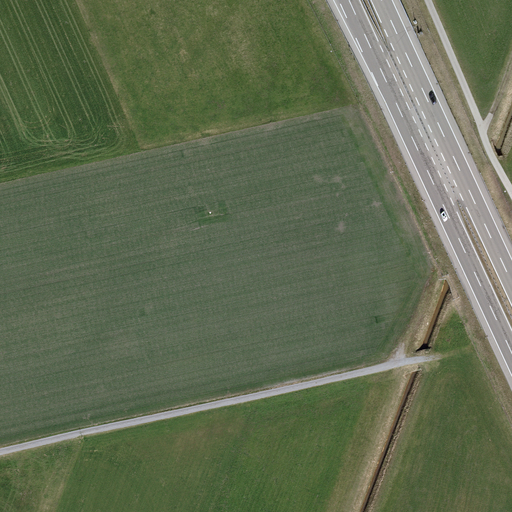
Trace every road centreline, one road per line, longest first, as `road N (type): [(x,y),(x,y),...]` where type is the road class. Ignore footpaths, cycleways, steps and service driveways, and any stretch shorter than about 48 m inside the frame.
road 1 (track): [(0,450),(400,358),(430,286)]
road 2 (motorway): [(349,0),(511,353)]
road 3 (motorway): [(511,281),(382,0)]
road 4 (track): [(430,0),(511,184)]
